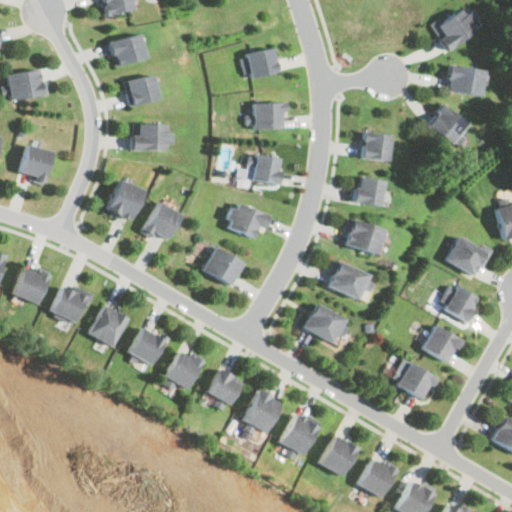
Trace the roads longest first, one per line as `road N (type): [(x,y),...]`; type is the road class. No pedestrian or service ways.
road 1 (residential): [(511,493),(71,235),(0,210)]
road 2 (residential): [(244,334),(300,229),(312,178),(317,84),(297,0)]
road 3 (residential): [(59,230),(93,130),(84,85),(43,2)]
road 4 (residential): [(437,449),(511,316)]
